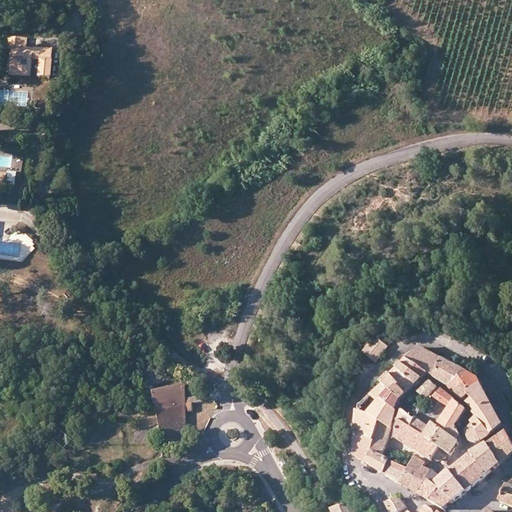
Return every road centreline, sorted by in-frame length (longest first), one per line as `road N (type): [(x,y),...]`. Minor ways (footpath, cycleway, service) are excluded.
road 1 (tertiary): [(511,139),(424,146),(358,170),(316,198),(255,299),(232,387)]
road 2 (residential): [(0,280),(13,274),(66,292),(232,387)]
road 3 (residential): [(477,360),(415,342),(357,389),(345,444),(350,468),(370,491)]
road 4 (residential): [(391,446),(444,467),(463,450),(471,410),(464,403)]
road 5 (residential): [(391,446),(399,410),(429,379),(464,403)]
